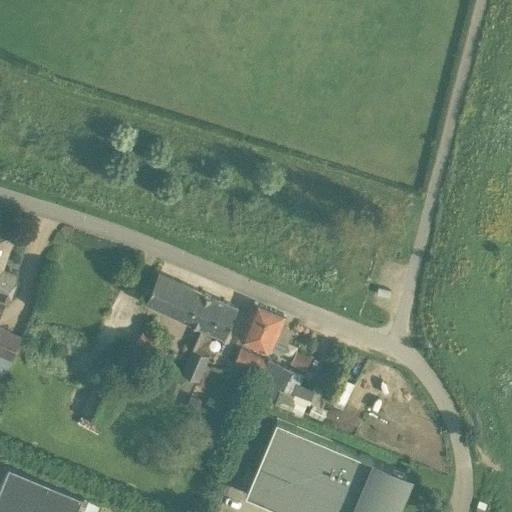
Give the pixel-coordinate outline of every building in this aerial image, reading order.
[(0,234),(0,296),(7,299),(15,274),(0,269),(11,238),(0,234)] [(146,301),(200,325),(214,296),(159,271),(146,301)] [(236,306),(214,296),(200,325),(202,326),(213,331),(223,336),(236,306)] [(257,302),(241,338),(254,343),(269,307),(257,302)] [(255,344),(253,348),(263,352),(265,348),(266,348),(282,313),(269,307),(254,343),(255,344)] [(0,324),(0,353),(12,359),(22,334),(0,324)] [(203,353),(213,331),(202,326),(192,348),(182,372),(198,379),(208,355),(203,353)] [(163,343),(141,332),(135,346),(156,356),(163,343)] [(233,362),(242,366),(247,368),(254,354),(240,348),(234,361),(233,362)] [(297,349),(291,362),(305,368),(311,355),(297,349)] [(247,368),(260,375),(267,360),(254,354),(247,368)] [(268,357),(267,360),(260,375),(264,376),(257,393),(277,402),(283,389),(294,394),(303,373),(268,357)] [(238,374),(242,366),(233,362),(234,361),(229,359),(225,368),(238,374)] [(82,411),(103,422),(125,379),(104,368),(82,411)] [(201,399),(190,394),(186,405),(196,410),(201,399)] [(313,405),(308,415),(321,421),(326,410),(313,405)] [(245,493),(290,511),(389,511),(406,471),(276,417),(245,493)] [(0,511),(31,511),(46,478),(9,462),(0,483),(0,511)] [(74,511),(83,493),(46,478),(31,511),(74,511)]
